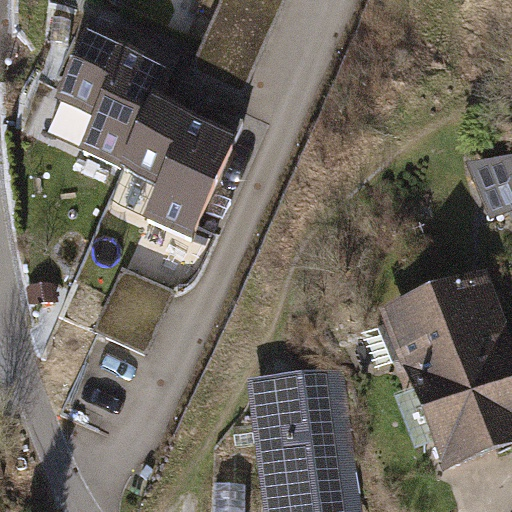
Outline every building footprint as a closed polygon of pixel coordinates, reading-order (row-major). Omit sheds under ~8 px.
[(230,0),(197,78),(248,99),(290,0),(230,0)] [(142,43),(134,62),(174,79),(182,60),(142,43)] [(134,62),(93,45),(65,113),(101,128),(86,164),(131,184),(163,114),(176,79),(174,79),(134,62)] [(208,109),(199,130),(238,147),(247,127),(208,109)] [(199,130),(163,114),(131,184),(166,199),(151,232),(195,252),(242,149),(238,147),(199,130)] [(511,157),(466,166),(491,223),(511,216),(511,157)] [(175,294),(124,273),(99,334),(149,355),(175,294)] [(511,335),(489,278),(386,319),(452,481),(511,457),(511,335)] [(364,511),(347,380),(253,393),(269,511),(364,511)] [(247,511),(248,489),(218,489),(217,511),(247,511)]
